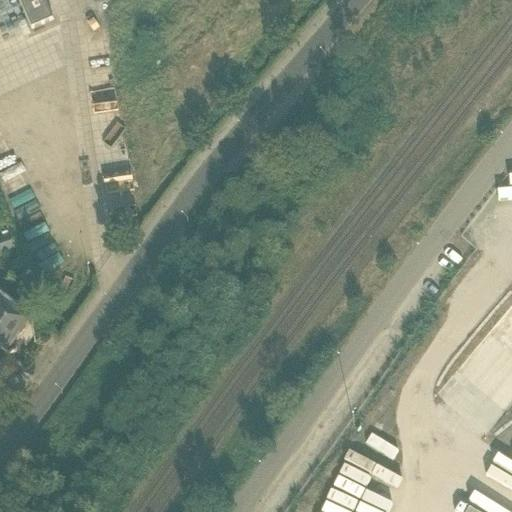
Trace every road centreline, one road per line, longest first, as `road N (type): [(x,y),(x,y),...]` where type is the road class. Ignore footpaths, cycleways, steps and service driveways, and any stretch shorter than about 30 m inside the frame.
road 1 (unclassified): [(0,460),(200,178),(356,0)]
road 2 (unclassified): [(244,511),(511,138)]
road 3 (unknown): [(0,84),(27,89),(54,122),(81,208),(96,324)]
